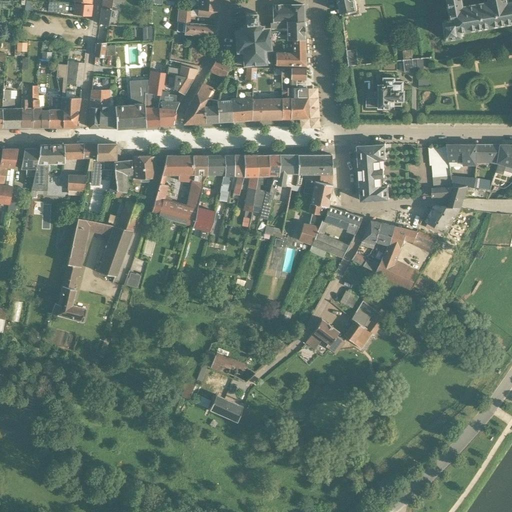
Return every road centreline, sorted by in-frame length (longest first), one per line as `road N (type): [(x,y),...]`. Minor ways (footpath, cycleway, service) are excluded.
road 1 (residential): [(265,369),(301,340),(375,208)]
road 2 (unclassified): [(387,511),(448,455),(511,375)]
road 3 (residential): [(332,132),(511,134)]
road 4 (residential): [(179,138),(332,132)]
road 5 (residential): [(117,284),(161,139)]
road 6 (residential): [(228,0),(221,36),(180,109),(179,138)]
road 7 (residential): [(79,137),(98,0)]
road 8 (residential): [(375,208),(511,204)]
road 9 (residential): [(332,132),(313,0)]
